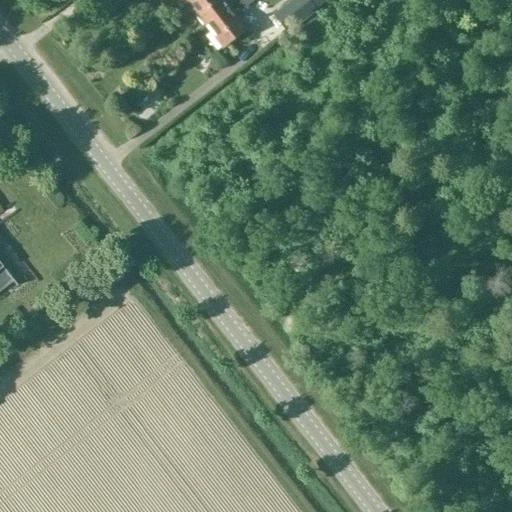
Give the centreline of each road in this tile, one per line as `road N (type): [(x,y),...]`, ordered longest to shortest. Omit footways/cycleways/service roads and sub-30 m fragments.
road 1 (tertiary): [(377,511),(0,31)]
road 2 (track): [(403,511),(469,438),(511,408)]
